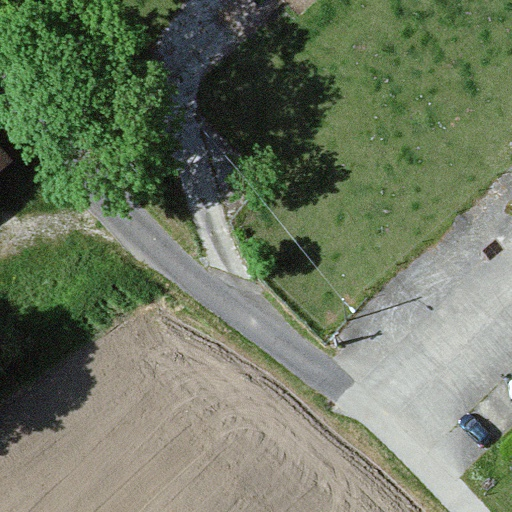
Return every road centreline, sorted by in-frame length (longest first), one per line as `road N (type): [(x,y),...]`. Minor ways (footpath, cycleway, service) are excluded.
road 1 (tertiary): [(0,90),(135,230),(361,401)]
road 2 (tertiary): [(467,511),(361,401)]
